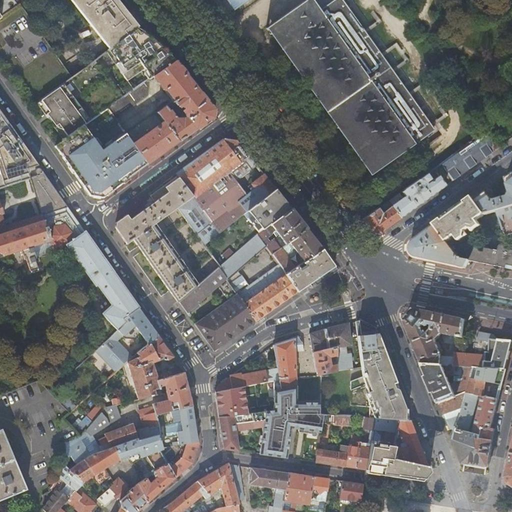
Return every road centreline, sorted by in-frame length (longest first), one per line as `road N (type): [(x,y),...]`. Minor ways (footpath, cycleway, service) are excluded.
road 1 (residential): [(456,491),(208,455)]
road 2 (secondary): [(242,110),(345,240),(378,269)]
road 3 (residential): [(456,491),(378,301)]
road 4 (residential): [(378,301),(270,331),(201,375)]
road 5 (residential): [(201,375),(94,221)]
road 6 (residential): [(242,110),(94,221)]
road 7 (residential): [(378,269),(393,242),(511,156)]
road 8 (residential): [(0,87),(94,221)]
road 9 (secondary): [(378,269),(396,292),(511,318)]
road 10 (secondary): [(155,0),(242,110)]
